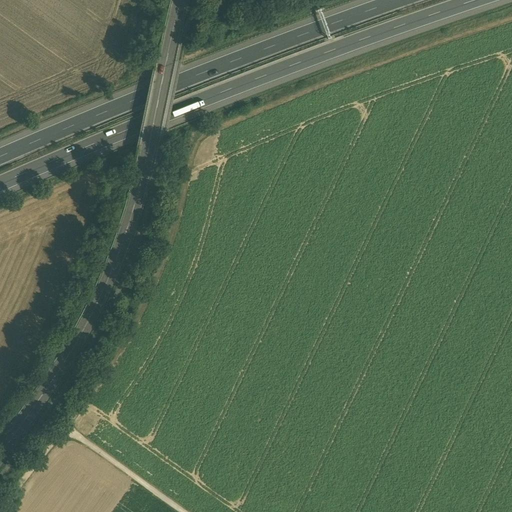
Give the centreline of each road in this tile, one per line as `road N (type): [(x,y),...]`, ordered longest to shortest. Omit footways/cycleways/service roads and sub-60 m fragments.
road 1 (track): [(65,428),(145,303),(170,239),(187,157),(201,137),(404,54),(511,20)]
road 2 (motorway): [(0,185),(479,0)]
road 3 (tertiary): [(181,0),(145,175),(105,291),(0,454)]
road 4 (motorway): [(401,0),(0,158)]
road 5 (track): [(182,511),(65,428),(2,511)]
